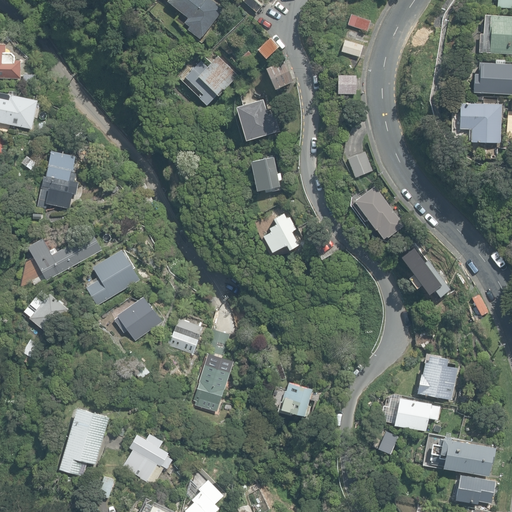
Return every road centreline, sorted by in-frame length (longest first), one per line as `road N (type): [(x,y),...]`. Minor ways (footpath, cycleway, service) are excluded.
road 1 (residential): [(297,0),(287,9),(285,34),(312,95),(312,180),(394,302),(391,348),(355,391),(348,415),(354,473),(376,511)]
road 2 (residential): [(414,0),(386,51),(380,87),(387,133),(421,192),(486,263),(511,313)]
road 3 (residential): [(0,5),(48,47),(100,112),(196,264)]
